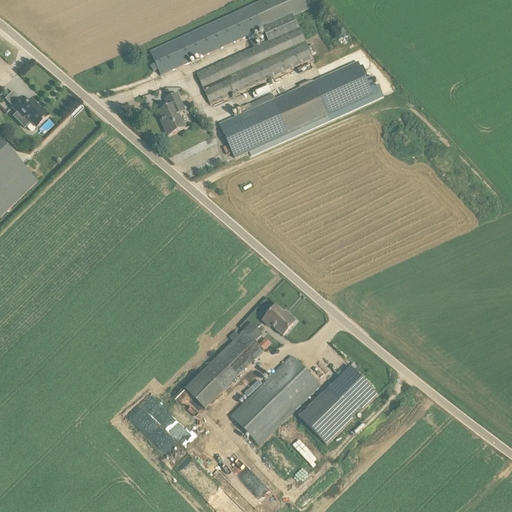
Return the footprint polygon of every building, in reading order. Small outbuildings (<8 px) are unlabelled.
[(313,59),(299,29),(294,17),(311,9),(307,0),(264,0),(252,6),(106,73),(110,83),(117,80),(123,93),(263,30),(269,43),(197,75),(211,106),(313,59)] [(393,88),(377,55),(273,102),(220,126),(235,159),(288,135),(393,88)] [(177,111),(184,108),(177,95),(166,100),(170,108),(160,112),(165,123),(163,124),(169,138),(185,131),(177,111)] [(49,118),(43,111),(31,102),(27,106),(21,100),(11,109),(18,115),(21,113),(36,129),(49,118)] [(49,120),(41,130),(45,133),(53,124),(49,120)] [(0,219),(37,183),(0,145),(0,219)] [(290,316),(288,318),(276,307),(264,321),(271,327),(273,325),(284,336),(297,322),(290,316)] [(264,352),(256,344),(263,336),(252,325),(204,373),(186,390),(204,409),(222,392),(264,352)] [(321,387),(293,358),(231,419),(259,447),(321,387)] [(379,397),(350,369),(298,419),(326,447),(379,397)]
